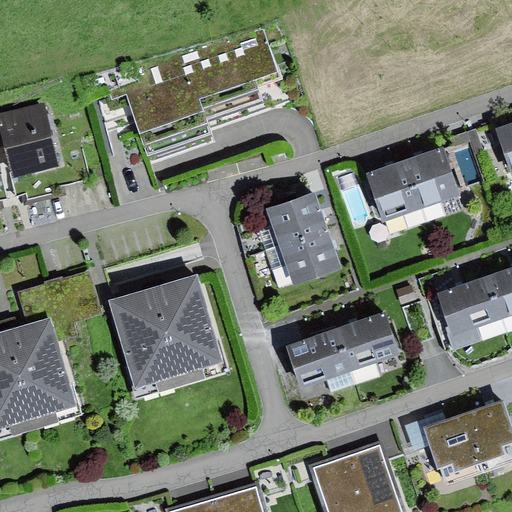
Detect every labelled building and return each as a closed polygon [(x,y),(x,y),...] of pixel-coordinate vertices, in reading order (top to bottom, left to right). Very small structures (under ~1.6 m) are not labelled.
[(150,84),(127,91),(150,163),(215,141),(211,129),(294,102),(268,23),(143,64),(150,84)] [(45,100),(0,111),(0,124),(13,175),(61,162),(45,100)] [(511,117),(496,123),(511,171),(511,117)] [(477,129),(467,132),(471,142),(477,156),(486,153),(477,129)] [(467,132),(448,139),(452,149),(471,142),(467,132)] [(443,144),(404,157),(427,223),(447,216),(440,197),(459,191),(443,144)] [(404,157),(368,170),(384,217),(403,210),(410,228),(427,223),(404,157)] [(316,188),(268,206),(275,225),(259,231),(266,250),(330,227),(316,188)] [(344,264),(330,227),(266,250),(273,269),(287,264),(293,282),(344,264)] [(511,263),(486,273),(508,332),(511,330),(511,263)] [(18,292),(27,325),(52,318),(59,342),(80,336),(76,322),(103,314),(91,271),(64,279),(63,277),(44,282),(45,284),(18,292)] [(486,273),(439,291),(455,332),(477,323),(484,341),(508,332),(486,273)] [(155,287),(109,300),(135,388),(156,382),(159,393),(206,379),(203,368),(225,362),(200,277),(199,274),(155,287)] [(385,305),(333,324),(355,384),(380,375),(374,359),(401,349),(385,305)] [(0,321),(0,332),(18,328),(15,317),(0,321)] [(0,332),(0,427),(8,425),(12,436),(59,422),(55,411),(77,405),(59,342),(52,318),(27,325),(18,328),(6,331),(0,332)] [(333,324),(286,341),(301,384),(326,375),(332,392),(355,384),(333,324)] [(511,421),(504,397),(464,411),(484,469),(511,459),(511,421)] [(464,411),(426,424),(446,482),(484,469),(464,411)] [(393,511),(403,509),(381,442),(315,465),(331,511),(393,511)] [(265,511),(257,484),(216,497),(220,511),(265,511)] [(220,511),(216,497),(171,509),(171,511),(220,511)]
